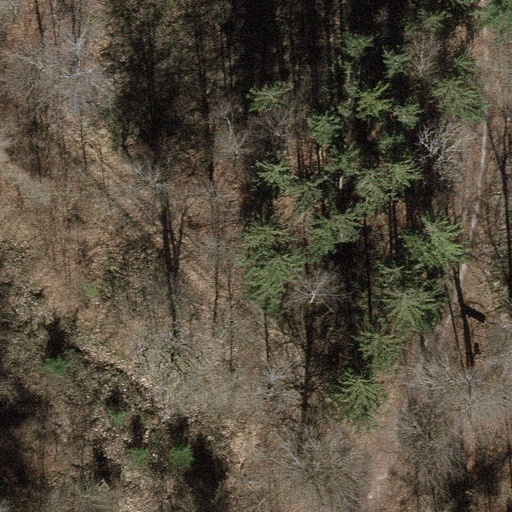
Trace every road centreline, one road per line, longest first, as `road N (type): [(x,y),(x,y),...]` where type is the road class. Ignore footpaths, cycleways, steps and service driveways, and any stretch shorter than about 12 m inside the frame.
road 1 (track): [(369,500),(0,56)]
road 2 (track): [(478,0),(487,36),(472,240),(369,500),(353,511)]
road 3 (track): [(369,500),(511,428)]
